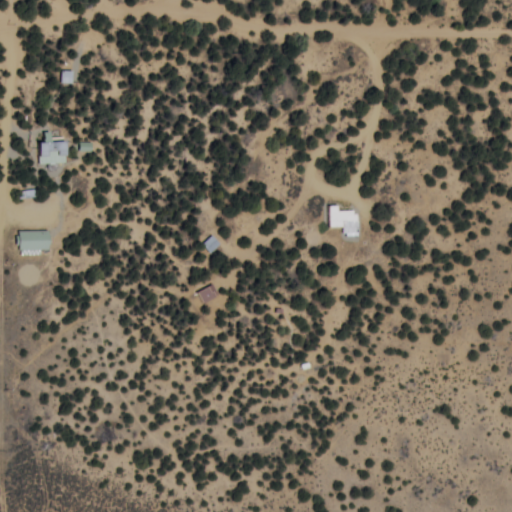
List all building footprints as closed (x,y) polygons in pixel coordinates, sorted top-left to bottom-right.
[(60,81),(72,81),(72,69),(60,68),(60,81)] [(51,140),(50,130),(44,131),(44,140),(38,140),(39,162),(66,161),(66,139),(51,140)] [(79,150),(92,150),(92,141),(79,140),(79,150)] [(342,225),(342,234),(358,234),(357,209),(337,210),(337,204),(328,204),(329,226),(342,225)] [(17,229),(18,249),(50,248),(50,229),(17,229)] [(220,243),(212,233),(201,242),(209,251),(220,243)] [(197,290),(202,301),(218,294),(212,283),(197,290)]
